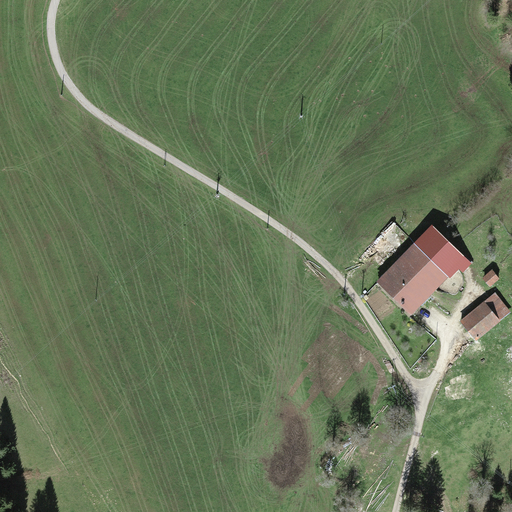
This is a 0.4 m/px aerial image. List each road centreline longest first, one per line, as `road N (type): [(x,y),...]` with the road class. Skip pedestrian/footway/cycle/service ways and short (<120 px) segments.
road 1 (unclassified): [(55,0),(53,50),(79,96),(315,253),(361,306),(419,406),(394,511)]
road 2 (track): [(416,394),(434,376),(471,293),(466,273)]
